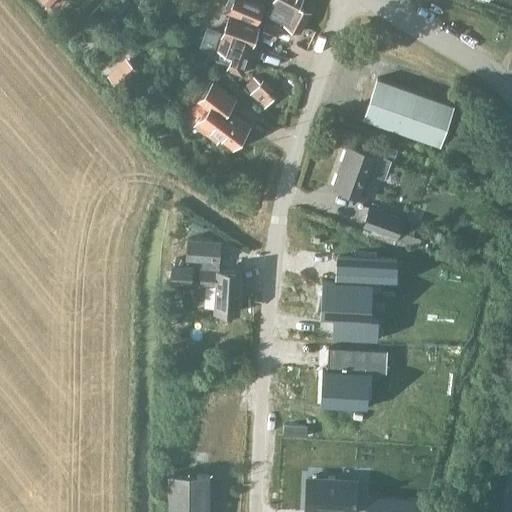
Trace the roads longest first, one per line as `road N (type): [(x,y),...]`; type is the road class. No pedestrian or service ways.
road 1 (residential): [(255,511),(272,242),(345,0)]
road 2 (residential): [(511,92),(377,0)]
